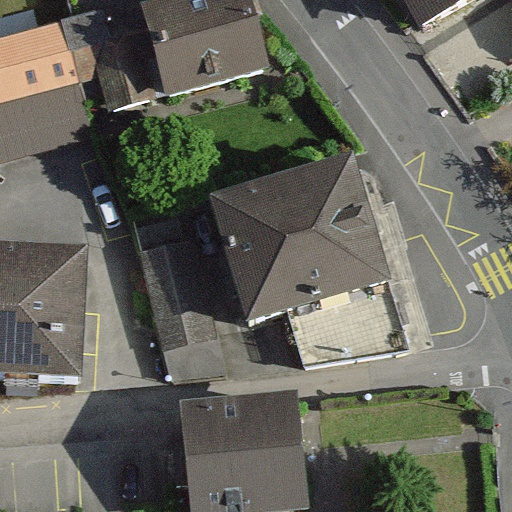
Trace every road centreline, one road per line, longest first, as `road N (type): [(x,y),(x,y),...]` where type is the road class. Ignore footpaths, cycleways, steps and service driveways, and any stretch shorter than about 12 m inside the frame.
road 1 (residential): [(511,286),(467,207),(307,0)]
road 2 (unknown): [(133,404),(0,399)]
